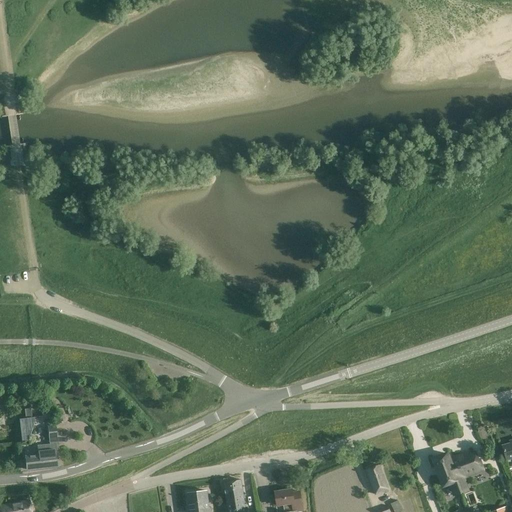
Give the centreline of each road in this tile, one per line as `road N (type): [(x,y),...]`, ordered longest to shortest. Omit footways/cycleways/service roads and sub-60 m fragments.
road 1 (residential): [(132,482),(291,459),(451,406)]
road 2 (unclassified): [(243,406),(194,362),(51,302),(36,291),(30,271)]
road 3 (tertiary): [(265,401),(511,320)]
road 4 (tertiary): [(0,481),(79,468),(243,406)]
road 5 (track): [(30,271),(0,18)]
road 6 (track): [(169,437),(114,378),(86,370),(0,380)]
road 7 (residential): [(451,406),(265,401)]
road 8 (residential): [(132,482),(255,416),(265,401)]
